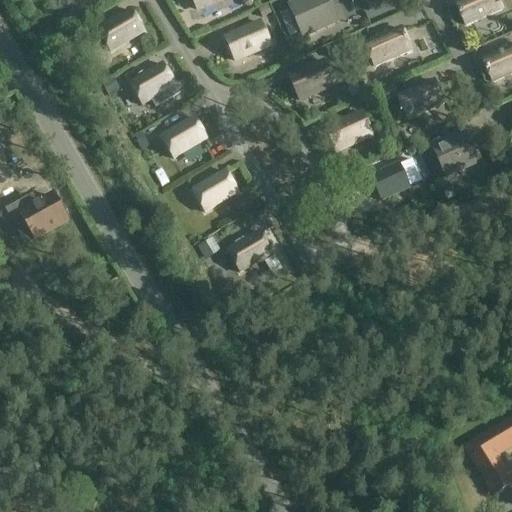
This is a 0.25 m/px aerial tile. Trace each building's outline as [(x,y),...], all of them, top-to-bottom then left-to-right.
[(192,0),(197,12),(223,0),(192,0)] [(302,35),(332,22),(322,0),(314,0),(300,7),(297,0),(288,4),(302,35)] [(465,28),(504,11),(499,0),(459,0),(454,2),(465,28)] [(98,32),(111,53),(144,34),(132,12),(98,32)] [(235,63),(271,47),(260,24),(225,40),(235,63)] [(401,27),(362,44),(373,70),(412,53),(401,27)] [(492,85),(511,76),(511,45),(481,59),(492,85)] [(299,102),(335,86),(325,64),(289,79),(299,102)] [(130,85),(142,107),(176,88),(163,66),(130,85)] [(434,79),(397,95),(394,86),(379,93),(383,103),(397,97),(407,122),(446,105),(434,79)] [(336,153),(372,138),(362,115),(326,130),(336,153)] [(161,139),(174,161),(207,141),(195,120),(161,139)] [(445,175),(474,162),(464,138),(442,147),(439,140),(431,144),(445,175)] [(381,202),(409,190),(399,166),(378,176),(375,170),(364,174),(368,184),(372,182),(381,202)] [(192,193),(205,214),(238,195),(226,173),(192,193)] [(68,223),(53,197),(51,193),(36,202),(32,195),(6,210),(25,244),(32,240),(33,242),(68,223)] [(261,234),(228,253),(240,275),(274,255),(261,234)] [(511,417),(465,446),(495,497),(511,487),(511,477),(498,454),(511,445),(511,417)]
